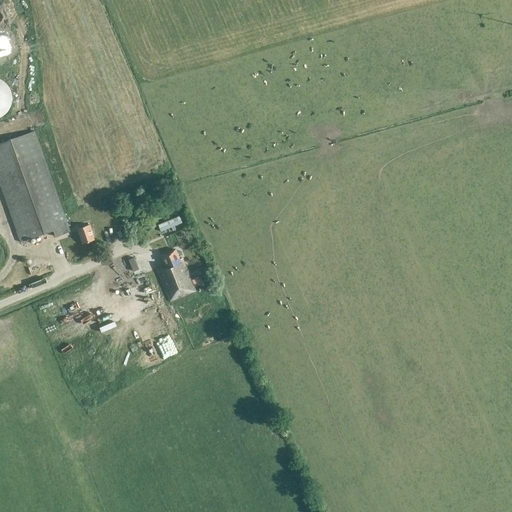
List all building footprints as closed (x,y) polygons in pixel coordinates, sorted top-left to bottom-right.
[(0,117),(1,117),(3,115),(6,112),(8,109),(10,105),(12,100),(11,95),(10,91),(8,87),(5,83),(0,80),(0,117)] [(35,132),(0,143),(0,184),(20,242),(53,230),(55,237),(70,232),(35,132)] [(179,217),(158,225),(161,232),(182,223),(179,217)] [(89,225),(76,229),(82,244),(94,240),(89,225)] [(165,266),(156,270),(170,302),(197,291),(183,259),(179,260),(175,250),(161,256),(165,266)] [(116,280),(117,287),(123,286),(122,279),(128,277),(125,261),(113,263),(117,280),(116,280)] [(132,275),(141,271),(138,265),(129,268),(132,275)] [(202,283),(210,280),(207,275),(200,278),(202,283)] [(115,309),(123,318),(128,313),(121,304),(115,309)] [(162,345),(166,355),(174,352),(171,342),(162,345)] [(82,389),(73,380),(68,385),(82,399),(97,385),(92,379),(82,389)]
